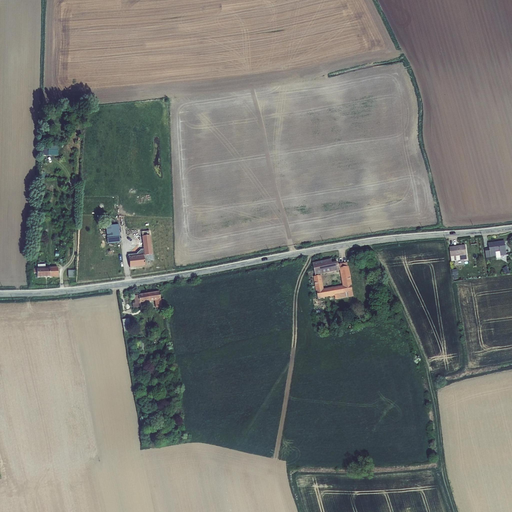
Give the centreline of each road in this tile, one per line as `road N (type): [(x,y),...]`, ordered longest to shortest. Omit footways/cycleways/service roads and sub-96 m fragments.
road 1 (unclassified): [(511,227),(370,240),(115,285),(0,293)]
road 2 (track): [(455,511),(421,355),(370,240)]
